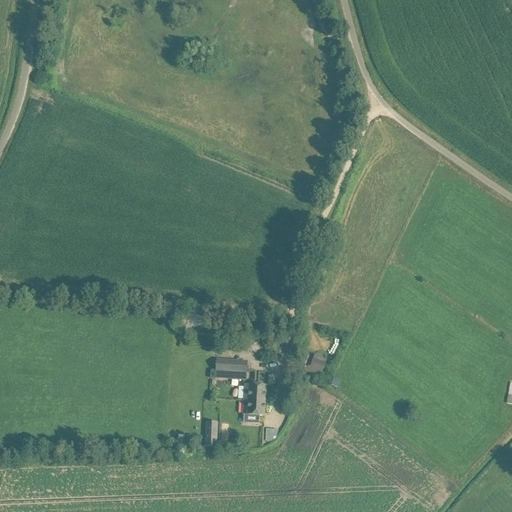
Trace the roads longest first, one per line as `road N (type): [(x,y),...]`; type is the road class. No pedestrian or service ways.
road 1 (track): [(379,100),(298,267),(287,413)]
road 2 (unclassified): [(511,197),(379,100),(344,0)]
road 3 (unclassified): [(0,148),(21,92),(34,0)]
